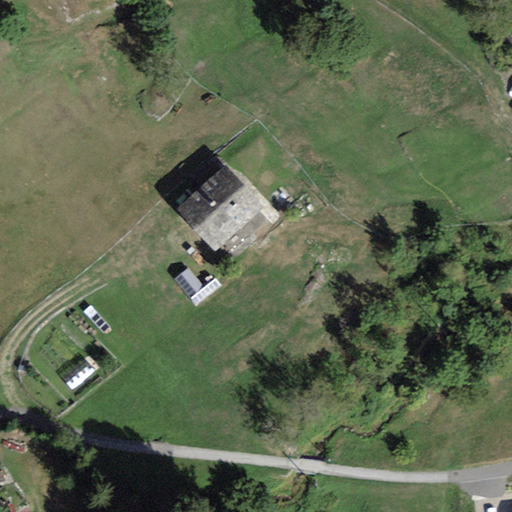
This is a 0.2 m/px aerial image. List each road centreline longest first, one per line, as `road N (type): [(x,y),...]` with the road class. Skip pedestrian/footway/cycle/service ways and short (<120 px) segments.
road 1 (track): [(511,471),(429,481),(294,467),(106,441),(0,412)]
road 2 (track): [(390,0),(494,82),(511,108)]
road 3 (track): [(139,0),(98,23),(0,48)]
